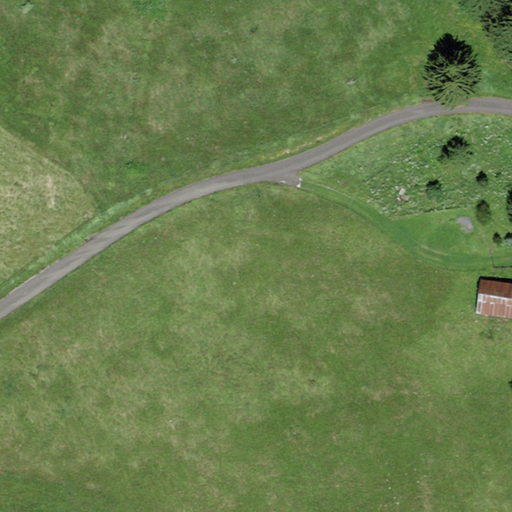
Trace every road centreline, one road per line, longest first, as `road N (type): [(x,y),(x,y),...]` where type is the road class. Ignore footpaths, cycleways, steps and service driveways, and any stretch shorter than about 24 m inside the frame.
road 1 (unclassified): [(0,311),(169,199),(294,163),(427,109),(511,109)]
road 2 (track): [(278,167),(285,180),(337,197),(426,257),(511,261)]
